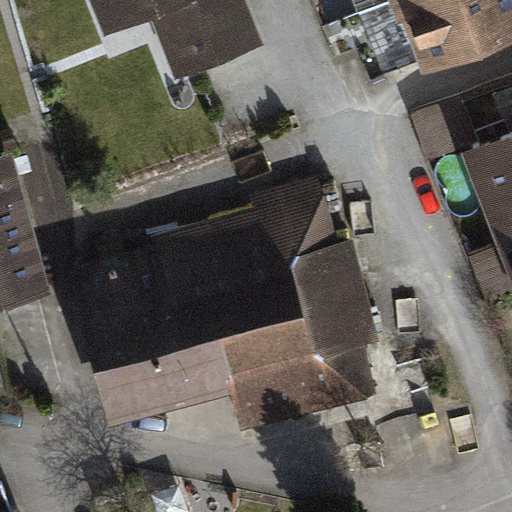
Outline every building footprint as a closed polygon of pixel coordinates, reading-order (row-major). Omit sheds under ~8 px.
[(116,0),(120,9),(140,0),(176,0),(202,60),(254,40),(238,0),(116,0)] [(511,24),(511,0),(398,0),(421,59),(511,24)] [(424,144),(442,137),(433,113),(415,120),(424,144)] [(511,127),(474,142),(498,204),(509,200),(511,207),(511,127)] [(1,156),(0,156),(0,291),(35,282),(1,156)] [(237,230),(82,269),(116,402),(229,373),(241,419),(365,387),(352,338),(371,333),(347,239),(334,243),(317,178),(258,193),(264,218),(236,226),(237,230)] [(473,251),(487,289),(511,280),(511,277),(499,241),(473,251)] [(13,511),(1,480),(0,480),(0,511),(13,511)]
